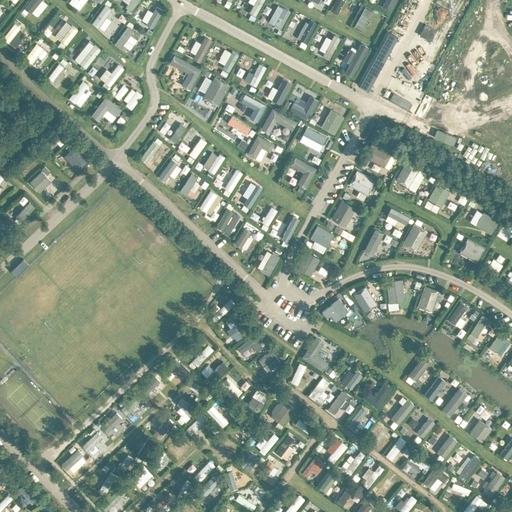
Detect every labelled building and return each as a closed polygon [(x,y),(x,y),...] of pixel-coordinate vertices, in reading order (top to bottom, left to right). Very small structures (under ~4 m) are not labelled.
[(205,37),(193,58),(200,62),(212,41),(205,37)] [(190,88),(200,69),(182,59),(178,66),(189,73),(182,84),(190,88)] [(369,63),(358,84),(367,89),(379,68),(369,63)] [(218,104),(229,85),(215,77),(204,96),(218,104)] [(343,116),(331,109),(321,126),(334,133),(343,116)] [(303,134),(323,144),(327,137),(307,127),(303,134)] [(60,128),(46,141),(50,145),(55,141),(58,144),(62,140),(64,142),(69,138),(60,128)] [(258,135),(248,153),(255,157),(261,146),(270,151),(274,144),(258,135)] [(373,142),(365,156),(384,166),(392,153),(373,142)] [(76,144),(65,156),(78,169),(89,158),(76,144)] [(304,171),(298,182),(305,187),(316,168),(296,157),(292,164),(304,171)] [(396,179),(408,187),(420,169),(407,161),(396,179)] [(357,169),(349,184),(368,195),(376,180),(357,169)] [(30,181),(40,192),(51,181),(41,170),(30,181)] [(428,198),(442,206),(450,191),(437,183),(428,198)] [(339,222),(345,226),(356,207),(342,199),(331,218),(335,220),(334,222),(338,224),(339,222)] [(483,212),(476,225),(492,234),(499,220),(483,212)] [(403,243),(416,250),(427,231),(414,223),(403,243)] [(317,225),(311,237),(327,246),(334,234),(317,225)] [(460,252),(477,261),(485,246),(468,237),(460,252)] [(307,252),(297,268),(312,278),(316,271),(308,266),(314,256),(307,252)] [(279,257),(272,253),(263,270),(270,274),(279,257)] [(387,281),(389,303),(405,301),(402,279),(387,281)] [(366,285),(353,294),(365,312),(378,303),(366,285)] [(418,306),(432,311),(439,291),(424,286),(418,306)] [(331,315),(336,321),(349,310),(339,297),(322,311),(327,318),(331,315)] [(237,347),(241,353),(252,345),(256,350),(263,345),(254,334),(237,347)] [(323,369),(327,363),(316,355),(323,343),(317,339),(305,357),(323,369)] [(259,359),(268,371),(281,361),(272,349),(259,359)] [(425,368),(418,363),(406,379),(412,384),(425,368)] [(432,399),(446,381),(438,375),(424,394),(432,399)] [(392,387),(384,381),(375,395),(367,390),(363,396),(377,407),(392,387)] [(245,408),(257,416),(265,403),(253,396),(245,408)] [(286,401),(274,418),(283,424),(294,407),(286,401)] [(470,432),(483,441),(492,428),(479,419),(470,432)] [(449,475),(436,464),(423,481),(430,486),(437,476),(444,482),(449,475)]
